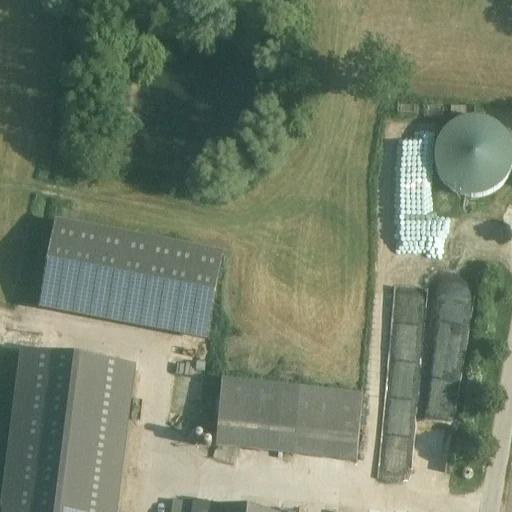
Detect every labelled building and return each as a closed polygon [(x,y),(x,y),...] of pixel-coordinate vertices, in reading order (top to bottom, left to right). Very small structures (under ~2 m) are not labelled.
[(500,182),(508,172),(511,161),(511,149),(507,138),(500,129),(491,123),(480,119),(468,119),(457,123),(448,130),(441,140),(438,153),(439,165),(445,177),(454,185),(465,191),(477,192),(490,189),(500,182)] [(223,248),(58,215),(40,305),(205,338),(223,248)] [(110,511),(128,363),(22,350),(2,511),(110,511)] [(297,392),(221,384),(215,452),(290,459),(297,392)] [(362,399),(297,392),(290,459),(356,465),(362,399)]
